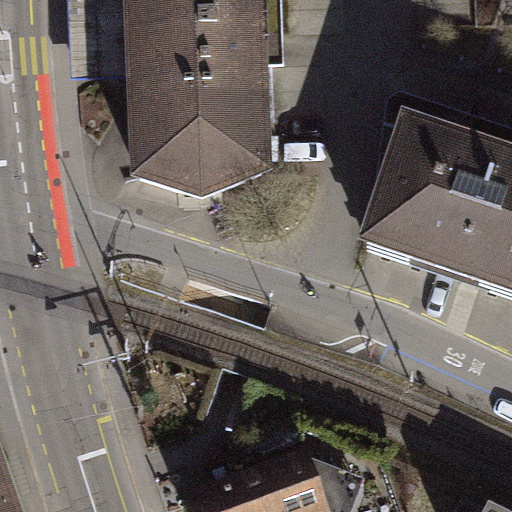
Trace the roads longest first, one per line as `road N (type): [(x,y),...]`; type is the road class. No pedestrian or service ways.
road 1 (residential): [(27,237),(110,239),(186,257),(341,311),(511,390)]
road 2 (secondary): [(27,237),(5,0)]
road 3 (secondary): [(62,376),(27,237)]
road 4 (secondary): [(103,511),(62,376)]
